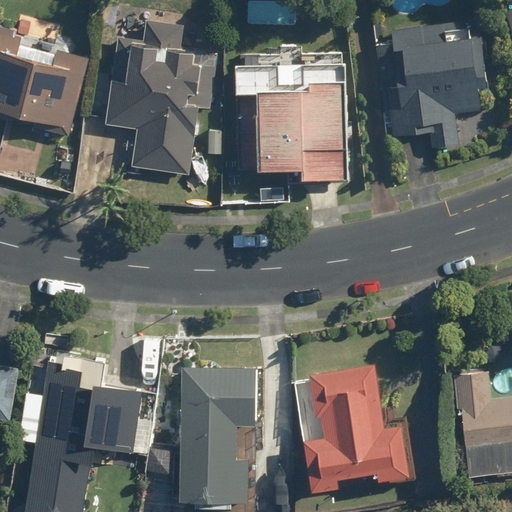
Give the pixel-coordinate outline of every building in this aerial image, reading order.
[(125,0),(99,0),(97,18),(123,21),(126,0),(125,0)] [(214,59),(205,58),(207,41),(188,39),(190,21),(152,17),(150,34),(125,31),(114,120),(143,123),(139,162),(174,166),(197,168),(205,98),(200,98),(201,86),(211,87),(214,59)] [(467,141),(463,110),(491,106),(489,85),(497,84),(489,17),(375,30),(381,84),(393,83),(399,134),(434,130),(436,144),(467,141)] [(96,52),(65,45),(63,51),(24,42),(28,26),(0,20),(0,114),(78,133),(96,52)] [(360,49),(246,48),(246,162),(296,162),(296,172),(296,179),(319,179),(319,172),(359,172),(359,162),(360,49)] [(42,437),(35,483),(18,481),(13,511),(91,511),(101,456),(105,456),(108,437),(149,443),(158,381),(123,376),(126,356),(69,348),(66,370),(54,368),(52,378),(46,377),(44,391),(33,389),(26,435),(42,437)] [(0,414),(17,417),(24,362),(0,358),(0,414)] [(318,376),(298,379),(314,485),(352,479),(351,470),(386,464),(388,474),(422,469),(420,459),(414,416),(393,419),(385,366),(384,358),(317,368),(318,376)] [(260,452),(248,452),(249,418),(264,419),(265,364),(250,363),(190,362),(189,452),(175,452),(174,493),(188,493),(204,494),(204,500),(243,501),(243,494),(248,494),(259,495),(260,452)] [(511,392),(500,394),(496,365),(460,370),(473,472),(511,467),(511,392)]
